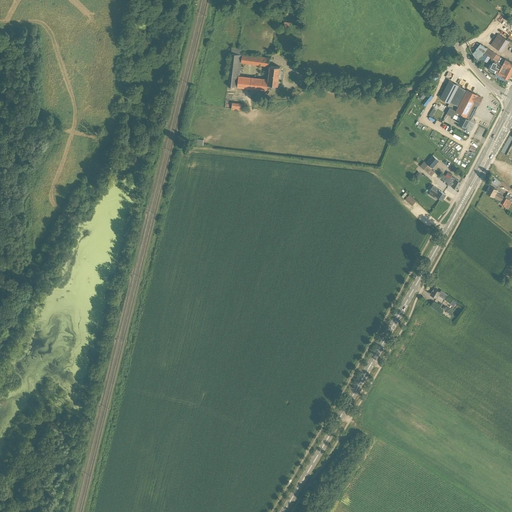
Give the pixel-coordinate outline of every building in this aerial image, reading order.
[(491,45),(502,52),(509,41),(498,34),(491,45)] [(480,44),(472,53),(477,61),(484,53),(487,48),(480,44)] [(487,48),(484,53),(485,53),(491,57),(496,61),(500,56),(487,48)] [(231,53),(228,85),(268,90),(268,84),(278,85),(280,66),(270,65),(268,79),(240,75),(241,61),(269,65),(270,57),(231,53)] [(491,57),(485,53),(482,58),(488,62),(491,57)] [(502,65),(511,70),(511,62),(510,61),(510,62),(505,59),(502,65)] [(511,70),(502,65),(492,60),(491,63),(491,62),(494,64),(491,70),(493,71),(493,72),(508,79),(509,79),(509,78),(511,73),(511,70)] [(450,103),(450,102),(458,86),(459,85),(449,80),(440,98),(450,103)] [(467,91),(458,86),(450,102),(459,107),(456,111),(471,119),(482,98),(477,95),(468,90),(467,91)] [(440,103),(439,106),(436,104),(434,107),(445,113),(448,107),(440,103)] [(471,119),(456,111),(450,108),(446,114),(453,118),(455,114),(461,117),(460,119),(461,119),(458,123),(466,127),(466,126),(467,127),(468,124),(468,123),(469,120),(470,121),(471,119)] [(433,156),(426,163),(432,168),(439,161),(433,156)] [(424,170),(431,176),(435,172),(427,166),(424,170)] [(451,176),(449,179),(448,178),(448,177),(444,175),(442,178),(447,183),(449,185),(457,190),(461,183),(456,180),(457,179),(451,176)] [(446,194),(433,186),(430,191),(436,194),(436,195),(442,199),(446,194)] [(490,186),(486,193),(501,201),(503,197),(496,193),(497,190),(490,186)] [(501,203),(509,207),(511,201),(510,200),(511,197),(506,194),(501,203)] [(415,201),(409,195),(405,199),(412,205),(415,201)] [(448,295),(441,290),(440,291),(434,288),(430,294),(437,298),(437,297),(443,300),(444,298),(445,299),(448,295)] [(431,306),(441,314),(444,311),(440,307),(441,306),(434,302),(431,306)]
